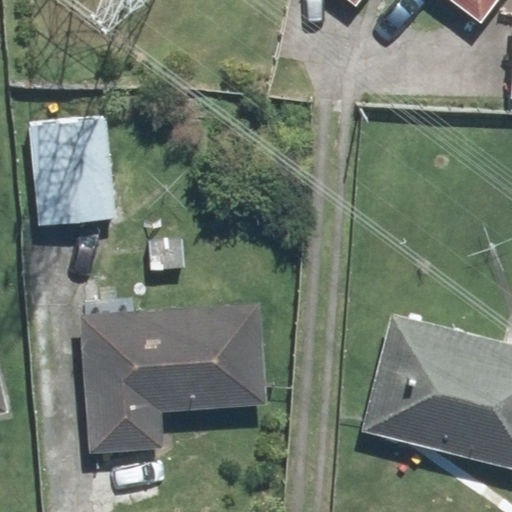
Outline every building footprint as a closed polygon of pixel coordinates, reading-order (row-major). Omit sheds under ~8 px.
[(352,0),(356,3),(358,0),(458,0),(476,13),(485,0),(352,0)] [(108,111),(30,119),(40,217),(118,209),(108,111)] [(85,308),(89,445),(165,442),(164,403),(260,400),(257,303),(85,308)] [(511,341),(392,310),(362,425),(511,463),(511,341)] [(0,407),(8,405),(0,373),(0,407)]
